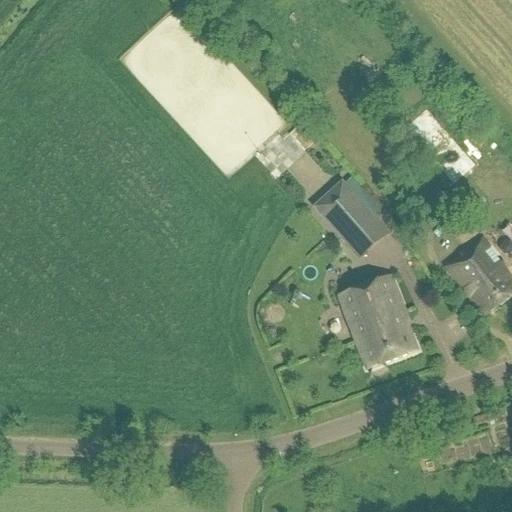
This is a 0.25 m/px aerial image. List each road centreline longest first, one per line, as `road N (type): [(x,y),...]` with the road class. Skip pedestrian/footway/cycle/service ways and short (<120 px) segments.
road 1 (tertiary): [(237,455),(345,430),(511,373)]
road 2 (tertiary): [(237,455),(0,445)]
